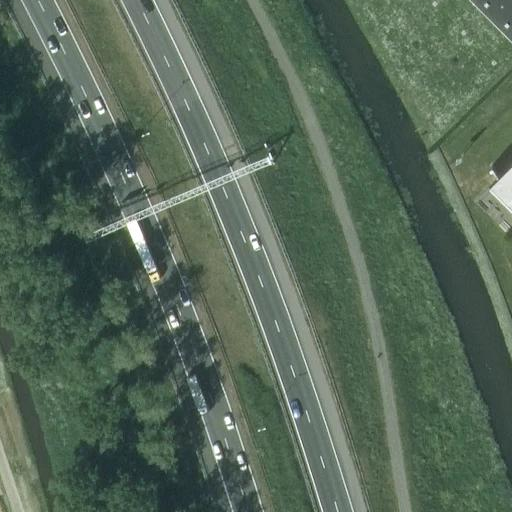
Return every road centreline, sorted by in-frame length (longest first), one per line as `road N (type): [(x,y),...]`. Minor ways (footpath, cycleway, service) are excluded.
road 1 (motorway): [(33,0),(187,332),(244,511)]
road 2 (motorway): [(334,511),(273,308),(135,0)]
